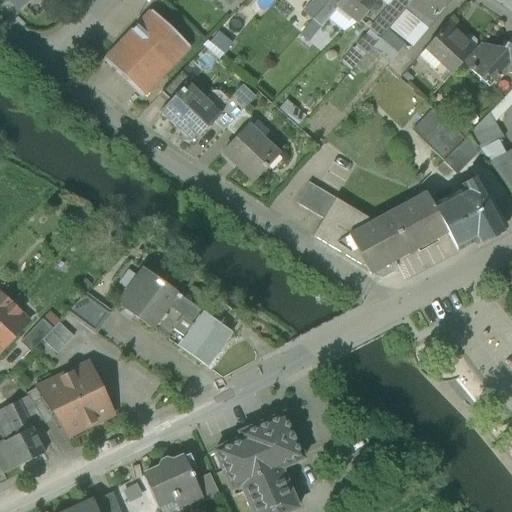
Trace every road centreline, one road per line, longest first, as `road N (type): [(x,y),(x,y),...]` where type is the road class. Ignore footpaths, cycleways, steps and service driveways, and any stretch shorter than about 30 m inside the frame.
road 1 (residential): [(396,308),(0,507)]
road 2 (residential): [(47,60),(70,87),(396,308)]
road 3 (residential): [(511,249),(396,308)]
